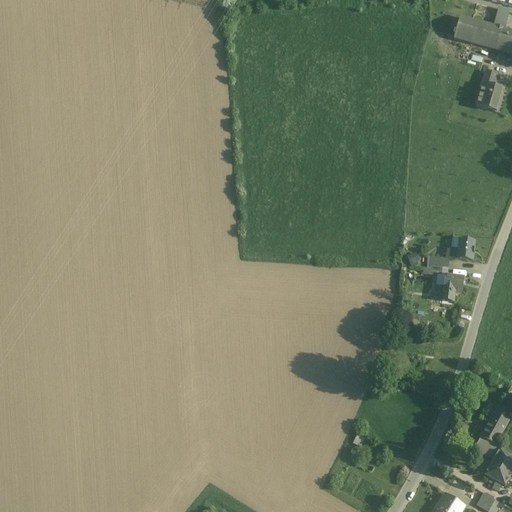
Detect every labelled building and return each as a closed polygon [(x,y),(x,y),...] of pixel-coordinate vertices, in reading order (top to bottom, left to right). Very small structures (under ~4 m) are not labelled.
[(509,13),(499,10),(494,28),(502,30),(505,31),(509,13)] [(494,28),(460,19),(453,41),(495,52),(502,30),(494,28)] [(511,33),(505,31),(502,30),(495,52),(511,56),(511,33)] [(466,55),(465,60),(481,65),(483,60),(466,55)] [(498,77),(486,73),(484,81),(495,84),(496,84),(498,77)] [(495,84),(484,81),(476,109),(496,114),(502,92),(493,89),(495,84)] [(475,243),(459,241),(457,251),(451,251),(448,250),(447,260),(449,260),(473,263),(475,243)] [(420,264),(417,253),(407,256),(410,267),(420,264)] [(447,260),(431,258),(430,268),(439,269),(442,269),(448,270),(449,260),(447,260)] [(439,269),(430,268),(429,276),(441,277),(442,269),(439,269)] [(464,279),(445,277),(442,303),(453,304),(454,294),(462,295),(464,279)] [(511,415),(498,408),(481,440),(495,447),(511,416),(511,415)] [(357,435),(354,444),(362,448),(365,439),(357,435)] [(495,447),(481,440),(473,453),(493,463),(500,450),(495,447)] [(493,463),(484,479),(503,490),(511,474),(511,458),(500,452),(501,451),(500,450),(493,463)] [(488,511),(494,503),(483,496),(476,508),(482,511),(488,511)] [(445,497),(439,506),(441,507),(437,511),(461,511),(464,508),(445,497)] [(494,503),(488,511),(496,511),(497,511),(495,509),(497,505),(494,503)]
